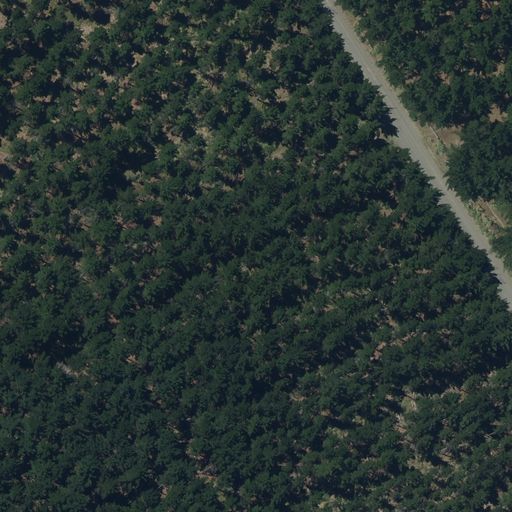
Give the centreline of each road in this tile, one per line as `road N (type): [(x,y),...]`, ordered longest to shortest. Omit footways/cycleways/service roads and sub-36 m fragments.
road 1 (track): [(0,339),(392,160)]
road 2 (unclassified): [(283,0),(511,354)]
